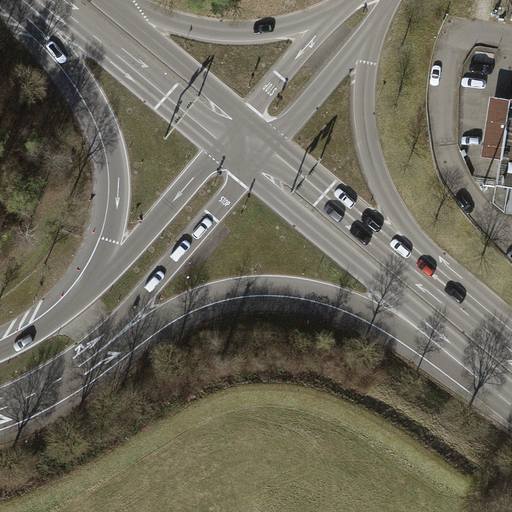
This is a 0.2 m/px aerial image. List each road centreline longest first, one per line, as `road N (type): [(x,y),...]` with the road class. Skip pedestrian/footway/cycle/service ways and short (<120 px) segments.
road 1 (motorway): [(99,352),(207,295),(265,285),(362,307),(477,377)]
road 2 (motorway): [(19,0),(79,73),(106,132),(116,201),(99,277)]
road 3 (primary): [(248,174),(477,377)]
road 4 (tertiary): [(419,263),(367,131),(368,36)]
road 5 (primary): [(36,0),(218,150)]
road 6 (motorway): [(99,352),(248,174)]
road 7 (tertiary): [(332,18),(211,29),(116,3)]
road 8 (primary): [(419,263),(276,140)]
road 9 (motorway): [(218,150),(99,277)]
road 10 (primary): [(247,117),(116,3)]
road 11 (tertiary): [(276,140),(368,36)]
road 12 (tertiary): [(332,18),(247,117)]
road 13 (motorway): [(99,277),(71,307),(0,354)]
